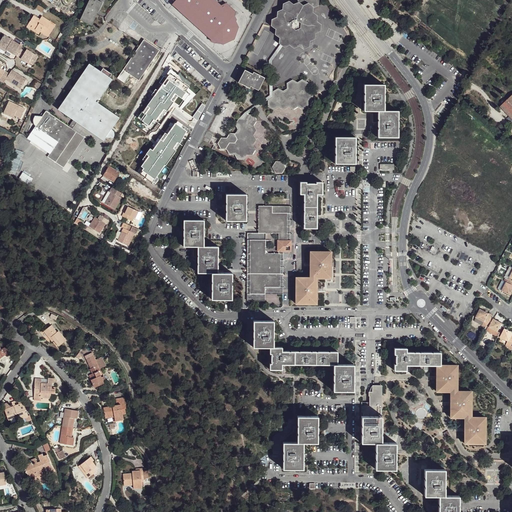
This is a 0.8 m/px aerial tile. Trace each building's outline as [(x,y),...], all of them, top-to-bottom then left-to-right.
[(101,2),(96,0),(87,0),(79,19),(91,25),(101,2)] [(221,7),(213,0),(171,0),(172,1),(170,3),(185,17),(184,18),(209,41),(220,44),(222,43),(231,37),(236,25),(230,16),(233,12),(224,3),(221,7)] [(300,0),(300,4),(297,5),(291,2),(285,5),(285,10),(278,13),(278,18),(272,20),(272,26),(276,29),(275,35),(280,38),(280,43),(282,44),(285,46),(291,43),(296,47),(300,45),(305,49),(311,46),(311,41),(316,39),(317,33),(323,30),(323,24),(319,22),(319,16),(315,14),(316,8),(321,6),(321,0),(300,0)] [(40,20),(33,16),(29,23),(32,25),(31,27),(40,33),(41,32),(49,37),(55,27),(51,24),(52,22),(42,16),(40,20)] [(32,25),(29,23),(27,27),(39,35),(40,33),(31,27),(32,25)] [(20,45),(4,35),(0,42),(0,45),(6,50),(13,55),(14,54),(28,63),(28,62),(33,65),(38,57),(27,50),(26,52),(18,48),(20,45)] [(158,49),(142,39),(138,44),(121,69),(137,80),(158,49)] [(270,95),(244,114),(240,119),(247,119),(249,115),(250,114),(268,101),(273,98),(273,91),(274,89),(273,63),(285,46),(282,44),(270,61),(270,95)] [(111,73),(102,67),(99,70),(89,63),(58,109),(103,140),(119,117),(96,101),(112,78),(109,76),(111,73)] [(254,73),(246,69),(240,81),(250,88),(251,85),(259,89),(266,76),(256,70),(254,73)] [(7,74),(3,72),(0,76),(0,82),(1,83),(4,80),(18,89),(24,80),(9,71),(7,74)] [(147,96),(159,101),(166,84),(154,79),(147,96)] [(273,98),(268,101),(269,106),(275,110),(281,107),(286,110),(290,106),(296,110),(301,107),(306,109),(312,106),(311,99),(316,97),(316,90),(313,89),(312,83),(306,80),(300,83),(294,80),(287,83),(287,87),(284,89),(279,88),(274,89),(273,91),(273,98)] [(386,84),(366,84),(366,110),(381,111),(381,137),(401,137),(401,111),(386,111),(386,84)] [(511,94),(500,108),(511,120),(511,94)] [(24,110),(8,101),(1,112),(11,118),(13,116),(19,119),(24,110)] [(69,126),(45,110),(27,137),(49,152),(46,156),(63,167),(68,159),(54,148),(69,126)] [(247,119),(240,119),(237,127),(240,130),(237,136),(239,140),(237,142),(232,142),(229,150),(231,154),(237,154),(239,159),(245,159),(248,154),(254,155),(257,149),(255,144),(258,139),(255,133),(258,130),(255,125),(258,121),(255,115),(250,114),(249,115),(247,119)] [(151,127),(158,130),(161,124),(154,121),(151,127)] [(83,136),(69,126),(54,148),(68,159),(83,136)] [(357,163),(357,137),(337,136),(337,163),(357,163)] [(284,161),(278,160),(274,166),(277,171),(283,172),(287,166),(284,161)] [(122,172),(109,166),(105,174),(118,181),(122,172)] [(149,189),(127,173),(125,176),(129,179),(128,181),(146,194),(149,189)] [(319,227),(318,201),(319,194),(323,194),(322,181),(317,181),(317,183),(309,183),(309,180),(302,181),(302,193),(306,193),(306,194),(306,227),(319,227)] [(111,193),(106,203),(114,208),(121,197),(119,196),(121,193),(112,187),(110,191),(111,193)] [(248,193),(229,193),(228,220),(248,220),(248,193)] [(142,213),(129,206),(126,213),(124,212),(122,217),(130,221),(132,217),(139,219),(142,213)] [(267,233),(279,234),(279,242),(287,242),(286,214),(278,214),(275,213),(275,207),(261,206),(261,233),(267,233)] [(292,207),(275,207),(275,213),(278,214),(286,214),(287,242),(279,242),(280,248),(284,248),(292,248),(292,207)] [(107,224),(95,218),(90,227),(101,233),(107,224)] [(213,272),(213,298),(233,298),(233,273),(219,273),(219,246),(206,246),(206,220),(185,219),(186,246),(199,246),(199,273),(213,272)] [(132,227),(124,224),(122,228),(124,229),(119,241),(123,243),(124,242),(130,244),(134,232),(136,228),(132,227)] [(124,229),(122,228),(120,227),(115,240),(119,241),(124,229)] [(254,294),(255,241),(267,241),(267,233),(261,233),(249,234),(249,301),(284,301),(284,254),(279,254),(279,288),(266,288),(267,294),(254,294)] [(267,245),(266,244),(267,241),(255,241),(254,294),(267,294),(266,288),(279,288),(279,254),(267,254),(267,245)] [(311,250),(311,277),(298,278),(298,302),(320,302),(320,277),(333,277),(332,250),(311,250)] [(511,283),(506,280),(505,279),(501,288),(510,292),(511,287),(511,283)] [(488,311),(479,307),(476,315),(484,319),(488,311)] [(501,320),(493,316),(489,325),(497,329),(501,320)] [(275,320),(254,320),(255,346),(271,347),(271,353),(273,353),(273,362),(271,362),(271,369),(283,369),(283,364),(335,364),(335,390),(355,391),(355,364),(338,364),(338,350),(284,349),(284,347),(275,346),(275,320)] [(58,334),(52,326),(45,333),(53,344),(55,342),(59,348),(67,342),(59,332),(58,334)] [(511,329),(505,326),(501,336),(511,341),(511,339),(511,329)] [(9,346),(2,351),(6,356),(9,359),(15,355),(9,346)] [(408,348),(396,348),(396,354),(398,354),(398,364),(396,364),(396,371),(409,371),(408,365),(438,366),(438,391),(452,391),(453,418),(466,418),(466,443),(487,443),(486,417),(473,417),(473,391),(459,391),(459,366),(442,366),(442,353),(408,351),(408,348)] [(88,361),(85,358),(79,363),(86,371),(85,371),(88,375),(85,377),(88,381),(93,388),(102,381),(94,372),(95,370),(94,369),(100,365),(93,357),(88,361)] [(41,380),(34,380),(34,393),(40,394),(40,398),(47,397),(47,394),(51,394),(56,395),(55,389),(52,388),(52,383),(54,384),(54,379),(48,379),(48,384),(41,384),(41,380)] [(397,469),(398,442),(385,441),(385,416),(385,404),(385,388),(375,389),(375,394),(373,394),(373,400),(373,404),(363,404),(363,416),(363,441),(378,442),(377,469),(397,469)] [(124,401),(116,402),(117,408),(102,410),(104,421),(113,419),(114,423),(122,422),(122,417),(125,416),(124,411),(126,410),(124,401)] [(23,405),(5,413),(9,424),(18,419),(19,423),(29,418),(23,405)] [(77,413),(64,411),(61,429),(70,430),(71,420),(76,421),(77,413)] [(320,415),(299,415),(299,442),(285,441),(285,468),(305,468),(304,442),(319,442),(319,425),(320,415)] [(70,430),(61,429),(59,447),(71,448),(72,440),(68,440),(70,430)] [(47,442),(42,444),(46,452),(51,450),(47,442)] [(63,450),(59,451),(58,447),(55,448),(59,460),(66,458),(63,450)] [(44,458),(39,460),(41,466),(39,467),(35,469),(34,467),(25,470),(26,474),(28,474),(29,475),(26,477),(28,479),(29,478),(31,482),(37,480),(36,478),(47,474),(46,472),(53,470),(49,459),(45,461),(44,458)] [(89,463),(80,468),(86,477),(84,478),(87,482),(96,477),(94,473),(96,472),(92,466),(89,463)] [(459,511),(459,495),(446,496),(446,470),(426,469),(426,496),(439,496),(439,511),(459,511)] [(53,470),(46,472),(47,474),(49,479),(55,476),(53,470)] [(126,475),(125,485),(134,486),(133,490),(145,490),(145,484),(153,484),(151,475),(146,475),(146,472),(139,471),(138,474),(135,474),(135,476),(126,475)]
